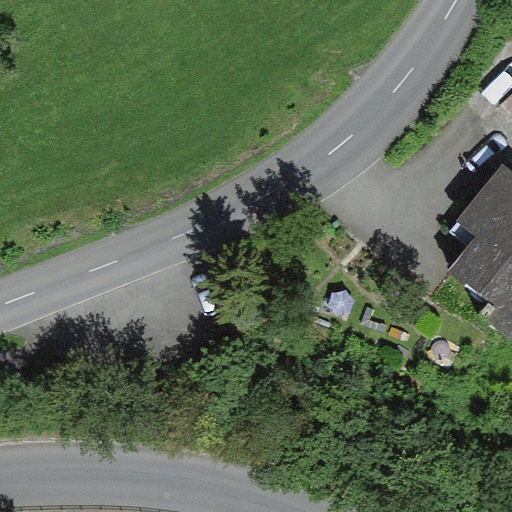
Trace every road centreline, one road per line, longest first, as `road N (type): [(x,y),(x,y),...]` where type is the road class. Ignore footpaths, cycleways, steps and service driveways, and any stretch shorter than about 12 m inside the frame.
road 1 (tertiary): [(0,305),(266,196),(342,144),(409,71),(457,0)]
road 2 (tertiary): [(314,511),(170,473),(0,475)]
